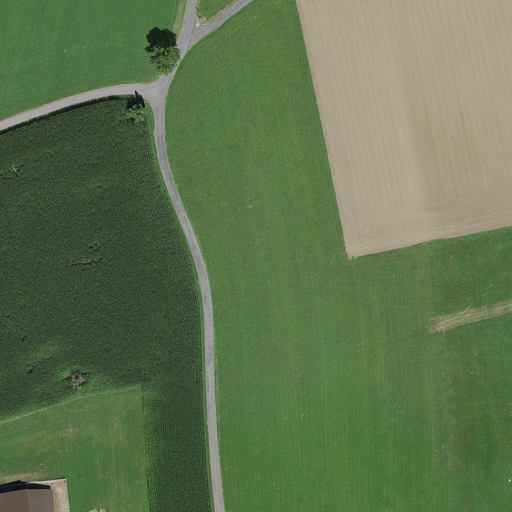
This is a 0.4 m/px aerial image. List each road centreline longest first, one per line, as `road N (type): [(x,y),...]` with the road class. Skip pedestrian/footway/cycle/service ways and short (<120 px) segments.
road 1 (residential): [(158,89),(161,152),(201,270),(218,511)]
road 2 (unclassified): [(158,89),(62,101),(0,124)]
